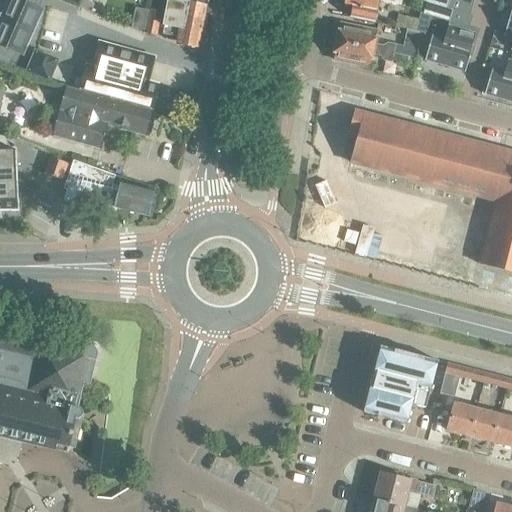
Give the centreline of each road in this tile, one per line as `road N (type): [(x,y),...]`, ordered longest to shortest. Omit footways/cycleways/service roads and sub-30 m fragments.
road 1 (residential): [(339,77),(313,211),(415,235)]
road 2 (residential): [(212,224),(205,172),(239,0)]
road 3 (residential): [(511,482),(338,437)]
road 4 (residential): [(511,123),(339,77)]
road 5 (residential): [(154,483),(159,444),(206,318)]
road 6 (tertiary): [(511,335),(355,295)]
